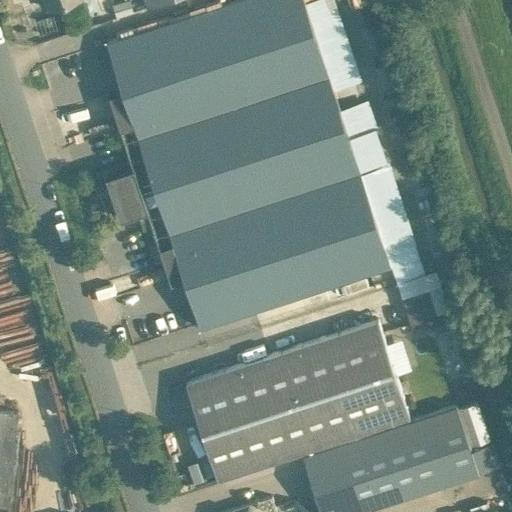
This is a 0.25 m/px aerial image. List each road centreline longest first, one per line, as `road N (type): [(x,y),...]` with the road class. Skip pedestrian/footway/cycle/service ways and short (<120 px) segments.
road 1 (unclassified): [(0,111),(130,511)]
road 2 (unclassified): [(461,0),(511,154)]
